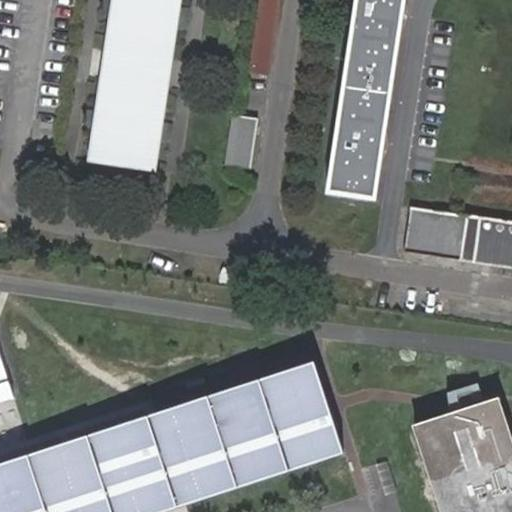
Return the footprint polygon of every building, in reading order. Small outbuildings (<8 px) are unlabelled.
[(158,174),(170,90),(174,60),(182,0),(116,0),(93,165),(158,174)] [(260,0),(250,72),(252,72),(265,74),(276,0),(260,0)] [(405,0),(357,0),(329,192),(375,199),(405,0)] [(233,116),(226,165),(251,169),(258,120),(246,118),(233,116)] [(511,223),(413,208),(406,251),(511,266),(511,223)] [(145,419),(174,504),(340,451),(313,366),(145,419)] [(0,399),(9,396),(0,368),(0,399)] [(511,511),(511,437),(511,433),(498,400),(465,411),(415,427),(443,511),(511,511)] [(0,511),(149,511),(174,504),(145,419),(0,466),(0,511)]
